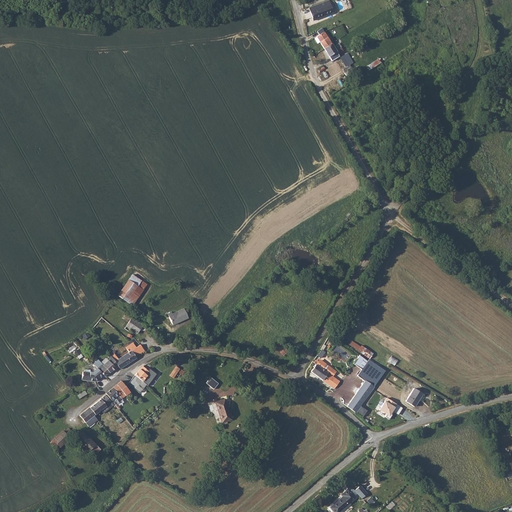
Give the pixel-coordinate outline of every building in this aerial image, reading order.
[(329,0),(309,7),(313,19),(334,12),(329,0)] [(323,24),(316,27),(318,30),(317,31),(318,35),(316,36),(317,37),(314,38),(317,43),(320,42),(324,47),(331,43),(329,39),(332,37),(330,33),(327,35),(326,34),(334,30),(332,26),(326,29),(326,28),(323,24)] [(331,43),(324,47),(328,55),(336,50),(331,43)] [(336,50),(328,55),(332,60),(341,55),(339,53),(343,51),(341,47),(338,48),(336,50)] [(379,58),(368,65),(371,69),(382,62),(379,58)] [(132,273),(118,296),(134,305),(148,283),(132,273)] [(172,325),(187,318),(183,309),(172,314),(171,312),(167,314),(172,325)] [(125,314),(121,318),(127,323),(126,326),(130,329),(136,333),(140,328),(145,331),(147,328),(125,314)] [(119,369),(131,361),(136,359),(135,357),(144,351),(140,344),(136,347),(133,343),(125,348),(128,352),(114,361),(118,367),(119,369)] [(361,352),(370,358),(373,353),(365,347),(361,352)] [(75,351),(78,358),(83,356),(80,349),(75,351)] [(348,406),(356,412),(386,371),(369,359),(360,353),(353,364),(362,369),(358,376),(365,381),(348,406)] [(114,361),(112,359),(115,357),(113,354),(111,356),(111,357),(111,358),(103,364),(100,360),(94,365),(96,367),(103,375),(104,376),(108,372),(109,373),(115,369),(116,370),(118,367),(114,361)] [(395,365),(399,359),(392,355),(388,361),(395,365)] [(313,361),(310,366),(313,369),(312,372),(331,386),(337,379),(333,376),(336,371),(321,359),(320,360),(319,360),(318,359),(317,359),(316,359),(316,360),(315,361),(315,362),(313,361)] [(170,375),(175,378),(181,368),(176,365),(170,375)] [(142,366),(135,375),(139,379),(142,381),(147,376),(144,373),(147,370),(142,366)] [(103,375),(96,367),(94,368),(96,370),(93,373),(90,372),(91,370),(84,369),(84,372),(82,372),(81,380),(94,382),(103,375)] [(139,379),(135,375),(127,383),(133,387),(139,379)] [(121,381),(106,393),(112,402),(114,404),(116,406),(122,400),(121,399),(130,392),(121,381)] [(423,394),(414,388),(406,401),(415,407),(423,394)] [(105,396),(88,409),(94,416),(101,410),(103,413),(114,404),(112,402),(111,403),(105,396)] [(215,403),(222,423),(228,421),(232,419),(225,399),(215,403)] [(362,407),(357,413),(363,417),(367,411),(362,407)] [(88,409),(79,415),(89,427),(97,420),(94,416),(88,409)] [(63,429),(52,441),(60,448),(71,437),(63,429)] [(83,431),(76,437),(94,455),(101,449),(83,431)] [(358,484),(354,488),(361,496),(365,492),(358,484)] [(348,487),(342,493),(343,495),(342,496),(329,507),(333,511),(339,511),(356,497),(348,487)]
